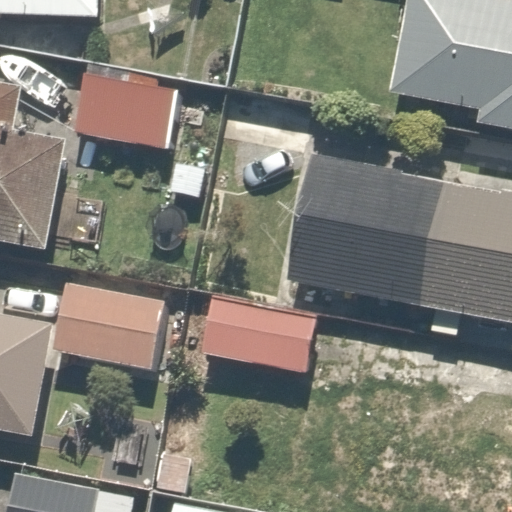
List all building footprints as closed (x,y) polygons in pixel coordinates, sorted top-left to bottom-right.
[(98,0),(0,0),(0,18),(98,24),(98,0)] [(405,0),(388,98),(478,114),(475,132),(511,138),(511,1),(506,0),(405,0)] [(185,90),(80,70),(68,133),(173,153),(185,90)] [(0,249),(40,257),(42,245),(50,246),(70,142),(11,131),(19,90),(0,86),(0,249)] [(511,196),(308,165),(289,288),(511,323),(511,196)] [(161,302),(66,286),(55,354),(150,370),(161,302)] [(314,307),(210,293),(202,358),(305,372),(314,307)] [(0,431),(26,437),(49,331),(0,320),(0,431)] [(511,511),(511,430),(418,416),(425,368),(354,358),(351,380),(335,486),(330,511),(511,511)] [(131,511),(133,503),(13,479),(5,511),(131,511)] [(228,511),(172,503),(170,511),(228,511)]
